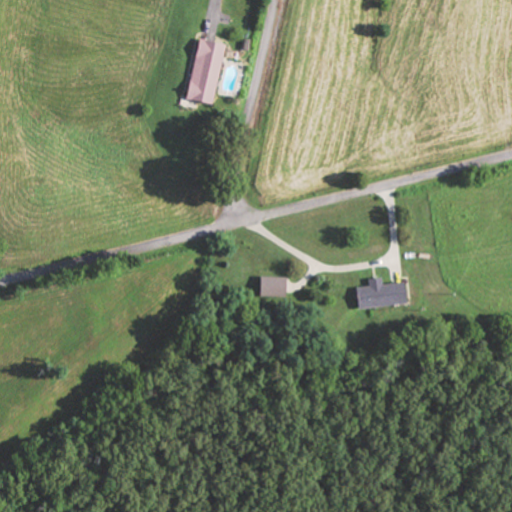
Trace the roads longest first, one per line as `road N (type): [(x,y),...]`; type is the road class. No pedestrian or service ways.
road 1 (residential): [(0,282),(511,156)]
road 2 (residential): [(232,227),(272,0)]
